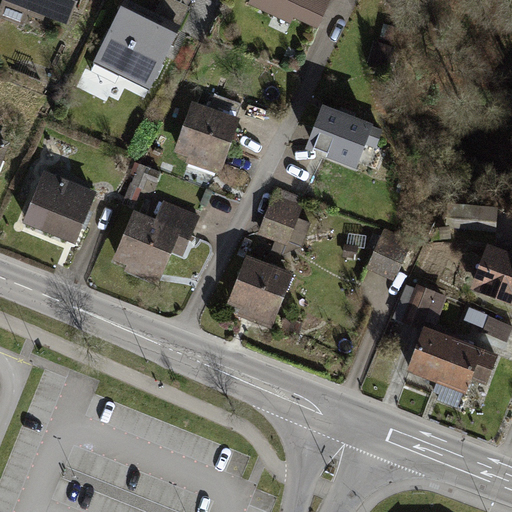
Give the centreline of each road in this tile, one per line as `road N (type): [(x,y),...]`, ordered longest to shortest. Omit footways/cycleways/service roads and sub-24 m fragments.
road 1 (tertiary): [(0,279),(343,419)]
road 2 (tertiary): [(343,419),(511,484)]
